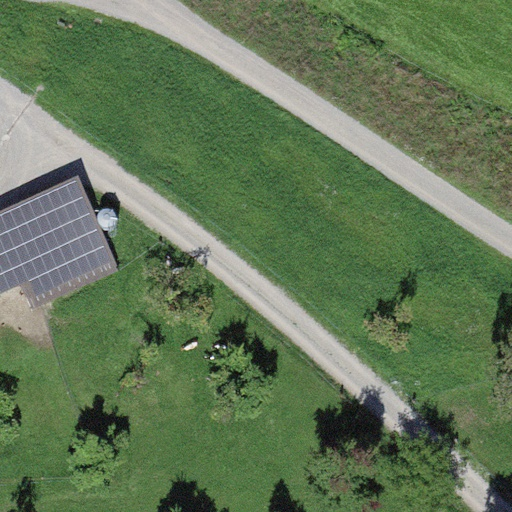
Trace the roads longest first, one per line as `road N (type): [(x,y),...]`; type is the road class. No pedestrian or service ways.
road 1 (track): [(0,88),(216,227),(511,504)]
road 2 (track): [(163,0),(295,77),(511,228)]
